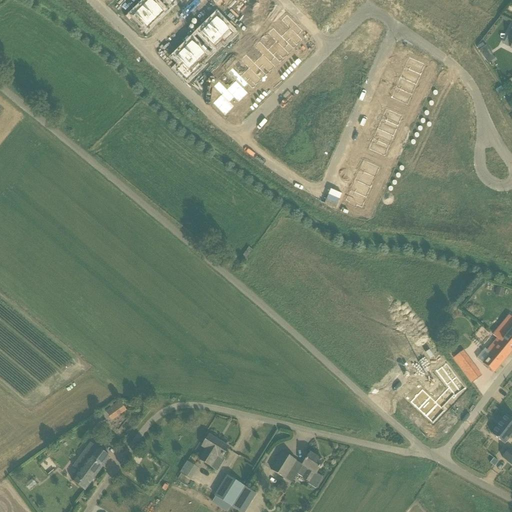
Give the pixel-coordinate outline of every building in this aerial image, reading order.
[(143,0),(138,6),(154,23),(162,15),(154,7),(159,2),(156,0),(143,0)] [(246,0),(234,0),(233,1),(246,15),(254,7),(246,0)] [(321,0),(317,5),(326,14),(339,0),(321,0)] [(405,0),(400,7),(411,14),(420,0),(405,0)] [(426,0),(420,0),(411,14),(421,22),(433,5),(426,0)] [(238,23),(246,15),(233,1),(225,10),(238,23)] [(426,22),(437,30),(448,13),(438,5),(426,22)] [(138,6),(124,20),(134,29),(139,24),(146,31),(154,23),(138,6)] [(448,13),(437,30),(447,37),(459,20),(448,13)] [(275,29),(274,30),(294,50),(304,41),(299,36),(304,31),(287,14),(280,21),(288,29),(281,35),(275,29)] [(217,19),(209,28),(225,44),(233,36),(238,32),(229,23),(225,27),(217,19)] [(459,20),(447,37),(458,44),(469,27),(459,20)] [(209,28),(200,36),(208,44),(215,50),(223,43),(225,45),(225,44),(209,28)] [(293,51),(294,50),(274,30),(268,36),(274,42),(268,49),(262,43),(261,43),(280,64),(290,54),(286,49),(288,47),(293,51)] [(279,65),(280,64),(261,43),(255,49),(261,55),(254,62),(248,56),(247,57),(267,77),(277,67),(272,63),(275,60),(279,65)] [(197,65),(205,57),(200,52),(192,44),(184,52),(197,66),(197,65)] [(184,52),(175,60),(182,68),(177,73),(186,83),(192,77),(200,69),(197,65),(197,66),(184,52)] [(408,56),(403,67),(422,76),(427,64),(426,64),(421,62),(408,56)] [(234,69),(234,70),(253,90),(263,81),(259,76),(261,73),(266,78),(267,77),(247,57),(241,63),(247,69),(240,75),(234,69)] [(422,76),(403,67),(399,78),(417,86),(422,76)] [(252,91),(253,90),(234,70),(227,76),(233,82),(227,89),(219,81),(218,81),(239,104),(249,94),(245,89),(248,87),(252,91)] [(417,86),(399,78),(394,88),(413,96),(417,86)] [(239,105),(239,104),(218,81),(212,87),(220,96),(211,104),(225,118),(236,107),(231,103),(234,100),(239,105)] [(505,93),(501,87),(495,90),(499,97),(505,93)] [(413,96),(394,88),(389,99),(402,105),(407,107),(408,107),(413,96)] [(386,108),(381,119),(399,127),(404,116),(403,115),(398,113),(386,108)] [(399,127),(381,119),(376,129),(395,137),(399,127)] [(395,137),(376,129),(372,139),(390,147),(395,137)] [(390,147),(372,139),(367,150),(379,156),(384,158),(385,159),(390,147)] [(358,171),(376,179),(381,167),(376,165),(363,159),(358,171)] [(376,179),(358,171),(353,181),(372,189),(376,179)] [(353,181),(349,191),(367,199),(372,189),(353,181)] [(362,210),(367,199),(349,191),(344,202),(348,204),(347,205),(356,209),(357,208),(362,210)] [(503,206),(486,204),(484,222),(477,221),(476,234),(487,235),(488,226),(501,228),(503,206)] [(502,298),(505,290),(497,287),(495,296),(502,298)] [(494,373),(511,351),(511,320),(487,350),(485,349),(476,359),(494,373)] [(487,337),(493,341),(496,337),(491,332),(487,337)] [(457,364),(463,372),(472,365),(466,357),(457,364)] [(465,388),(447,364),(436,372),(449,388),(435,402),(422,390),(411,403),(433,423),(444,411),(442,409),(454,395),(455,395),(464,388),(465,388)] [(105,412),(109,418),(116,413),(118,417),(127,412),(120,402),(114,406),(111,408),(105,412)] [(511,415),(497,434),(510,444),(511,441),(511,415)] [(218,458),(221,460),(228,448),(209,436),(202,448),(205,450),(198,460),(211,468),(218,458)] [(72,481),(85,491),(110,457),(90,443),(75,464),(81,468),(72,481)] [(282,453),(277,461),(271,471),(285,479),(296,461),(282,453)] [(310,454),(303,465),(297,475),(303,478),(302,479),(309,483),(308,485),(316,489),(323,478),(316,474),(324,462),(310,454)] [(193,477),(199,468),(187,461),(182,470),(193,477)] [(214,497),(232,508),(245,487),(227,476),(214,497)]
